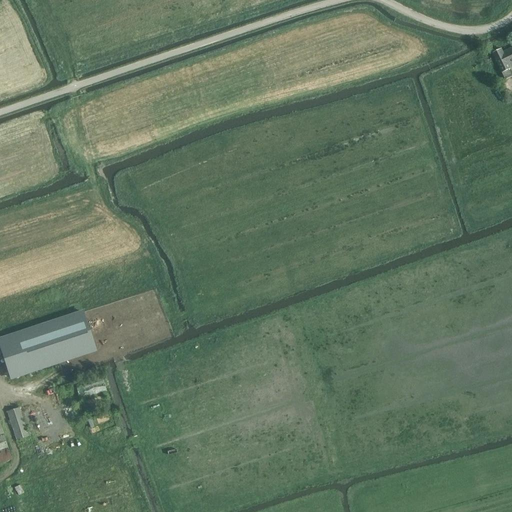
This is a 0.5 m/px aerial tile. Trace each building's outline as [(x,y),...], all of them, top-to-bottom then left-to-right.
[(511,47),(504,52),(502,49),(494,53),(503,74),(510,70),(511,69),(511,47)] [(83,310),(0,337),(0,345),(11,380),(97,351),(96,349),(83,310)] [(107,390),(102,375),(77,384),(82,399),(107,390)] [(56,428),(46,399),(8,411),(17,440),(56,428)] [(12,460),(4,435),(0,436),(0,464),(8,461),(12,460)]
